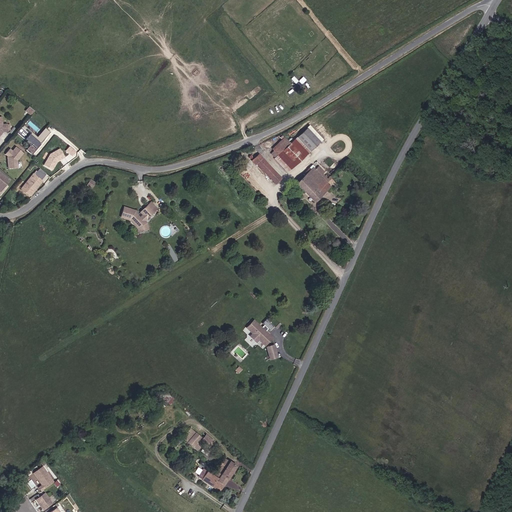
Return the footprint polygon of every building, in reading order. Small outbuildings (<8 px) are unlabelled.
[(0,134),(3,132),(7,131),(7,130),(9,130),(9,125),(6,126),(6,125),(2,125),(1,117),(0,117),(0,134)] [(27,150),(33,154),(51,132),(45,128),(38,137),(24,126),(23,128),(31,135),(27,140),(32,144),(27,150)] [(291,143),(285,136),(273,147),(275,150),(271,153),(275,158),(274,159),(287,172),(290,169),(320,141),(307,127),(291,143)] [(19,169),(18,160),(24,153),(16,146),(13,151),(11,149),(6,155),(8,157),(8,169),(19,169)] [(76,152),(70,146),(66,151),(73,156),(76,152)] [(60,149),(50,154),(44,165),(53,171),(58,161),(65,158),(60,149)] [(281,178),(258,155),(251,161),(254,165),(255,164),(275,184),(281,178)] [(325,171),(319,165),(316,168),(312,165),(294,182),(314,202),(328,188),(335,182),(331,178),(333,177),(331,175),(328,178),(323,173),(325,171)] [(11,180),(0,170),(0,191),(1,192),(11,180)] [(42,181),(33,174),(21,189),(30,196),(42,181)] [(140,216),(137,213),(137,211),(135,210),(124,206),(120,218),(129,220),(137,228),(137,233),(149,230),(147,222),(145,220),(157,209),(150,202),(140,212),(142,215),(140,216)] [(262,323),(269,330),(274,325),(266,318),(262,323)] [(269,336),(265,331),(263,332),(261,330),(261,328),(253,320),(246,328),(252,334),(252,337),(255,340),(258,340),(264,346),(271,339),(268,337),(269,336)] [(255,340),(252,337),(252,334),(249,336),(255,342),(258,340),(255,340)] [(277,357),(274,345),(266,346),(270,359),(277,357)] [(197,442),(201,437),(190,427),(182,437),(197,450),(201,445),(197,442)] [(213,441),(206,435),(201,441),(208,447),(213,441)] [(236,466),(225,459),(215,473),(214,472),(212,475),(207,472),(202,480),(217,490),(221,484),(223,486),(236,466)] [(41,491),(53,482),(42,467),(33,473),(41,485),(38,488),(41,491)] [(202,480),(207,472),(203,469),(198,477),(202,480)] [(52,503),(45,493),(35,500),(43,510),(52,503)]
